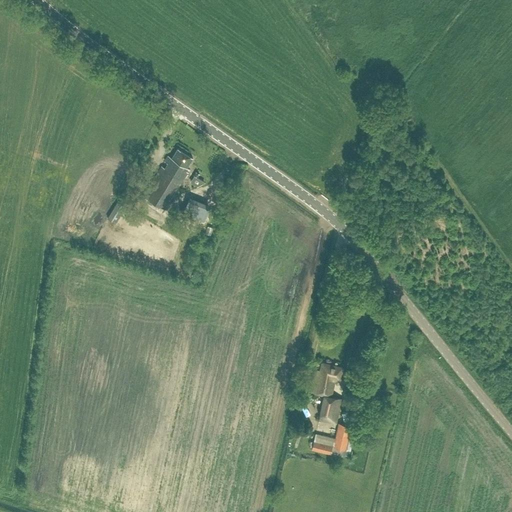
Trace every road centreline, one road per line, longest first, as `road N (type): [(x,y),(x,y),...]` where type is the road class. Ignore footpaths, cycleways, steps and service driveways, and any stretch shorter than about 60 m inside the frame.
road 1 (tertiary): [(333,218),(34,0)]
road 2 (track): [(333,218),(263,511)]
road 3 (tertiary): [(333,218),(511,426)]
